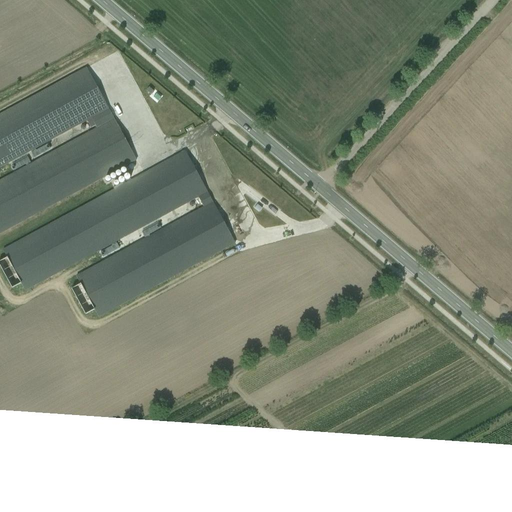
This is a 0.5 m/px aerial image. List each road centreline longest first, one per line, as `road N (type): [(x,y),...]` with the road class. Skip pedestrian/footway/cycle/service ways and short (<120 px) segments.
road 1 (secondary): [(102,0),(318,184)]
road 2 (secondary): [(318,184),(511,351)]
road 3 (unclassified): [(318,184),(489,0)]
